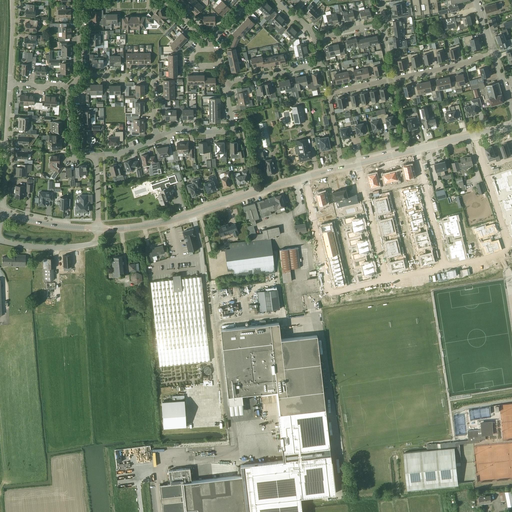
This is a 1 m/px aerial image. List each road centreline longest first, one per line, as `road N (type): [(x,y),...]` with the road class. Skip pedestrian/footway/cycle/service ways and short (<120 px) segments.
road 1 (residential): [(342,168),(330,93),(491,54)]
road 2 (residential): [(158,137),(174,129),(227,131),(230,81),(312,66),(317,38)]
road 3 (tertiary): [(97,230),(170,220),(306,177)]
road 4 (residential): [(158,137),(150,73),(82,76)]
road 5 (unclassified): [(3,211),(9,83)]
road 6 (residential): [(443,267),(415,150)]
